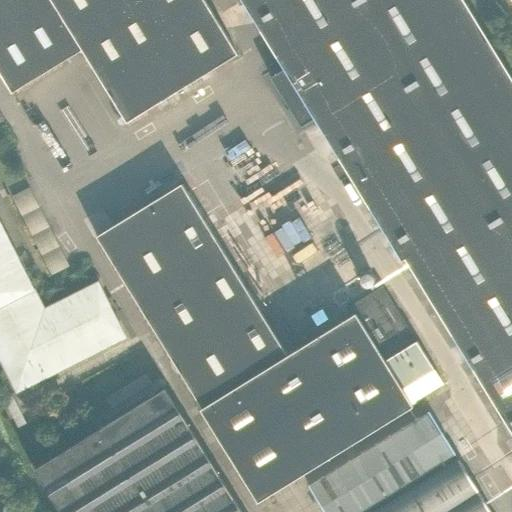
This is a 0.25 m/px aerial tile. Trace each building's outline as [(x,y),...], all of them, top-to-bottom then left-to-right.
[(0,0),(0,73),(12,92),(20,87),(82,50),(126,123),(239,54),(205,0),(232,0),(444,337),(511,447),(511,94),(498,71),(454,0),(0,0)] [(286,362),(192,208),(153,231),(147,221),(106,246),(206,411),(201,414),(254,500),(443,383),(382,286),(352,305),(382,352),(375,357),(353,320),(286,362)] [(44,309),(0,221),(0,359),(16,392),(126,338),(98,282),(44,309)] [(240,511),(164,389),(33,469),(60,511),(240,511)] [(324,511),(489,511),(428,412),(309,486),(324,511)]
